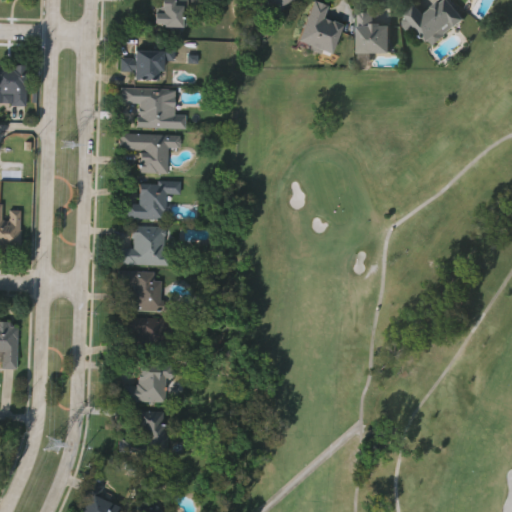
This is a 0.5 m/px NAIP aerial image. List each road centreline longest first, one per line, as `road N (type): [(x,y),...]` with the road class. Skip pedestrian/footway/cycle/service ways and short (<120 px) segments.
road 1 (tertiary): [(51,0),(39,380),(31,446),(5,511)]
road 2 (tertiary): [(47,511),(76,423),(90,0)]
